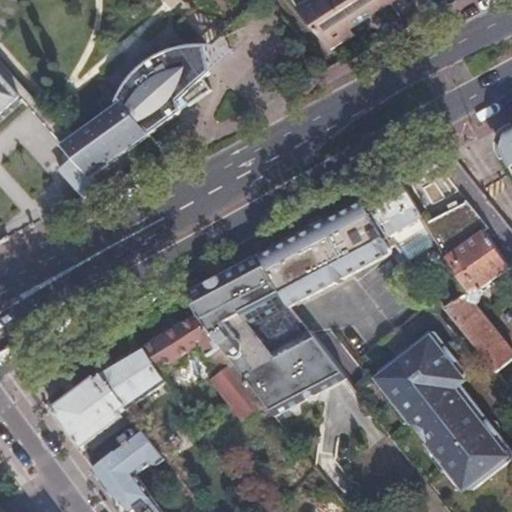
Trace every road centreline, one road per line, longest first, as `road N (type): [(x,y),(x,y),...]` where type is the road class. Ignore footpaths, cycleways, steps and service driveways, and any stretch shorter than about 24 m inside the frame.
road 1 (primary): [(0,356),(511,76)]
road 2 (primary): [(511,16),(169,194)]
road 3 (primary): [(169,194),(170,227),(0,324)]
road 4 (primary): [(169,194),(0,281)]
road 5 (residential): [(0,393),(87,511)]
road 6 (unknown): [(453,108),(511,218)]
